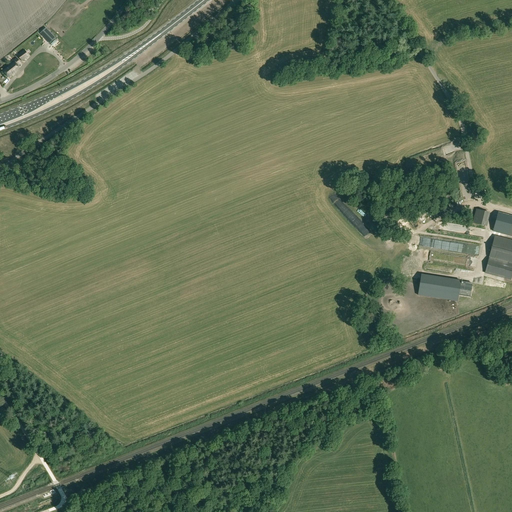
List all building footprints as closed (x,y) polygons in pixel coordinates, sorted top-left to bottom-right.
[(50,43),(56,38),(46,28),(40,33),(50,43)] [(22,61),(29,56),(25,50),(18,55),(22,61)] [(18,66),(21,63),(17,58),(13,61),(15,62),(4,71),(8,77),(20,68),(18,66)] [(479,208),(475,220),(483,222),(483,224),(488,225),(492,212),(479,208)] [(495,230),(509,234),(511,226),(497,222),(495,230)] [(511,241),(495,236),(490,252),(511,257),(511,241)] [(432,259),(478,266),(479,259),(440,253),(440,254),(431,252),(430,257),(432,258),(432,259)] [(511,257),(490,252),(489,258),(508,263),(511,264),(511,257)] [(504,278),(508,263),(489,258),(485,273),(504,278)]
